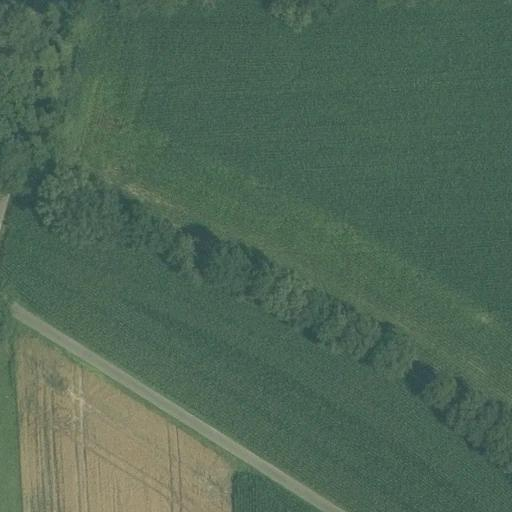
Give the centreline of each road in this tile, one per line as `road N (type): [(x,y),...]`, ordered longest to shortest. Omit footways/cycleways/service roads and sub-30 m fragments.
road 1 (unclassified): [(0,258),(23,291),(360,511)]
road 2 (unclassified): [(47,0),(26,119),(0,203)]
